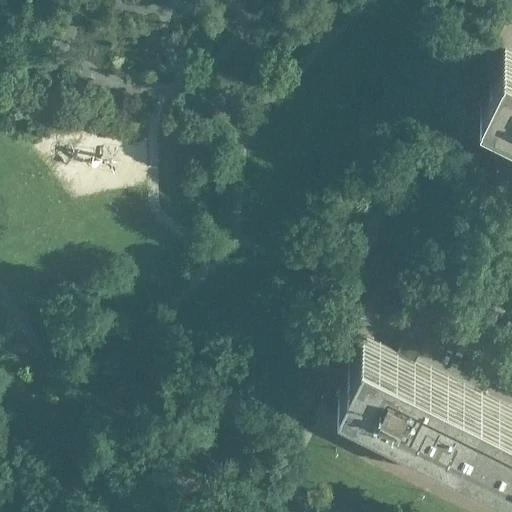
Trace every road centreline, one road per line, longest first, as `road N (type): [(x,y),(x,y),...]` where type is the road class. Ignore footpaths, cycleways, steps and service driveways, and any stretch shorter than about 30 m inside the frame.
road 1 (residential): [(492,511),(328,431)]
road 2 (residential): [(511,367),(403,311)]
